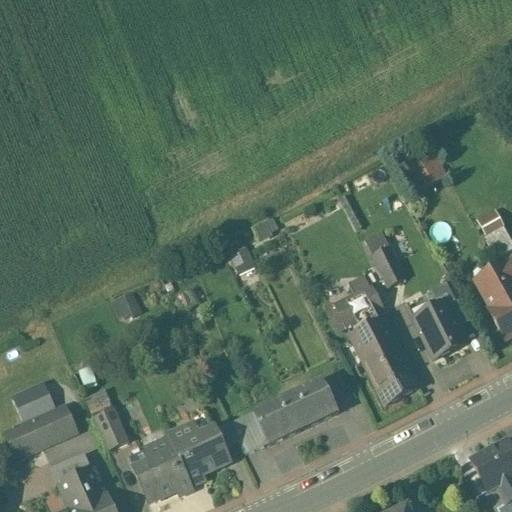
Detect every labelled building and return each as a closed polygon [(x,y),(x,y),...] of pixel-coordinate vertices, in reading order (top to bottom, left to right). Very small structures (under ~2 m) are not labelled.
[(404,161),(419,192),(447,178),(431,147),(404,161)] [(511,246),(496,211),(479,219),(496,258),(511,250),(511,246)] [(225,246),(238,274),(254,266),(241,238),(225,246)] [(404,283),(389,252),(372,261),(387,292),(404,283)] [(511,267),(476,287),(491,314),(488,315),(505,345),(511,341),(511,267)] [(450,287),(430,297),(438,313),(445,310),(458,303),(450,287)] [(371,291),(335,308),(347,332),(382,315),(371,291)] [(132,293),(112,301),(121,320),(141,312),(132,293)] [(470,325),(458,303),(445,310),(456,332),(470,325)] [(456,332),(445,310),(438,313),(413,326),(433,367),(466,350),(456,332)] [(377,329),(351,342),(385,409),(416,394),(400,363),(396,365),(377,329)] [(321,386),(253,419),(268,450),(336,418),(321,386)] [(65,410),(29,426),(41,452),(76,436),(65,410)] [(114,413),(92,422),(106,455),(128,446),(114,413)] [(29,426),(5,437),(16,463),(41,452),(29,426)] [(212,435),(197,442),(191,429),(167,440),(169,444),(190,491),(201,486),(200,483),(227,470),(212,435)] [(169,444),(144,456),(150,468),(134,476),(148,508),(175,496),(178,501),(192,495),(190,491),(169,444)] [(511,511),(511,456),(506,446),(470,466),(486,497),(496,492),(505,510),(501,511),(511,511)] [(83,463),(51,477),(67,511),(110,511),(105,500),(105,501),(92,472),(88,474),(83,463)] [(454,511),(445,492),(403,511),(454,511)]
